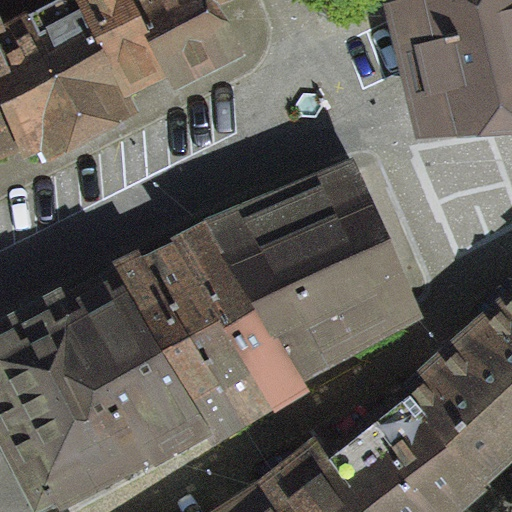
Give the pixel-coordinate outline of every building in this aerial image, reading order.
[(62,0),(47,0),(0,20),(0,134),(8,152),(25,140),(31,154),(114,112),(102,92),(62,0)] [(62,0),(102,92),(146,73),(118,8),(114,0),(62,0)] [(133,0),(118,8),(146,73),(152,87),(227,44),(208,1),(205,0),(133,0)] [(511,0),(399,0),(392,2),(420,130),(511,126),(511,0)] [(353,159),(238,205),(331,367),(422,317),(353,159)] [(238,205),(206,220),(302,381),(331,367),(238,205)] [(168,237),(273,408),(276,412),(308,392),(302,381),(206,220),(168,237)] [(168,237),(112,264),(214,435),(218,443),(273,408),(168,237)] [(214,435),(112,264),(0,323),(0,511),(37,511),(57,503),(61,511),(214,435)] [(511,293),(508,289),(385,389),(464,486),(511,442),(511,293)] [(385,389),(306,448),(352,511),(437,511),(464,486),(385,389)] [(352,511),(306,448),(209,511),(352,511)]
